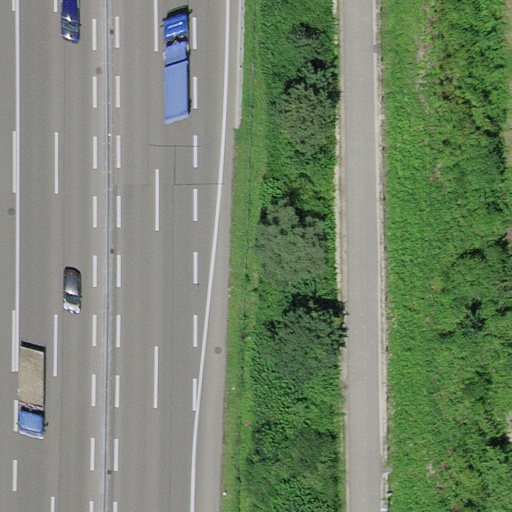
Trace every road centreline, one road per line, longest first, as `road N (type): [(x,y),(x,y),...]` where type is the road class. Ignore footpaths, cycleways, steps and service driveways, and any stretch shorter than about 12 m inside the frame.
road 1 (motorway): [(146,511),(155,0)]
road 2 (motorway): [(52,203),(50,511)]
road 3 (motorway): [(24,0),(52,203)]
road 4 (motorway): [(52,0),(52,203)]
